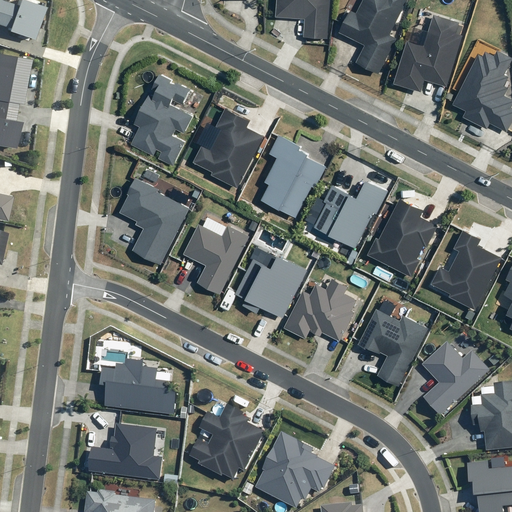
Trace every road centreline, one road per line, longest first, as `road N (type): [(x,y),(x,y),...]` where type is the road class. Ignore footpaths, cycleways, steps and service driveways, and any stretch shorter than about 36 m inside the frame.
road 1 (residential): [(61,279),(115,292),(366,421),(407,453),(433,511)]
road 2 (tertiary): [(511,198),(175,25)]
road 3 (residential): [(61,279),(88,66),(121,0)]
road 4 (residential): [(31,511),(61,279)]
